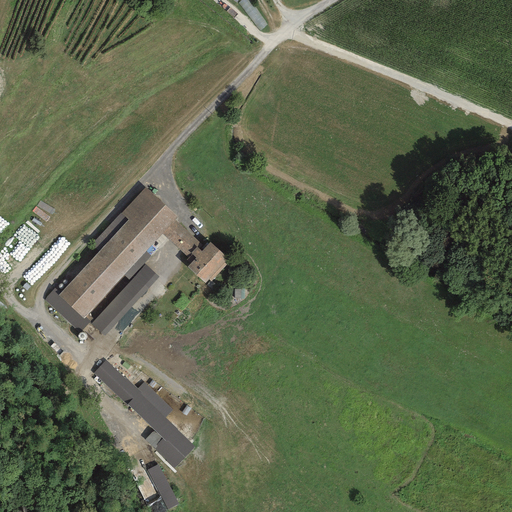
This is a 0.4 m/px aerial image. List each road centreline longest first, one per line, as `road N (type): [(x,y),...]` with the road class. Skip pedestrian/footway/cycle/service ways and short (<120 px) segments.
road 1 (unclassified): [(331,0),(281,30),(140,182)]
road 2 (track): [(281,30),(511,129)]
